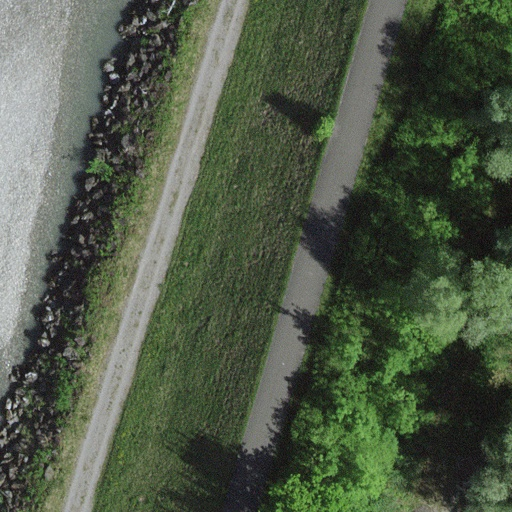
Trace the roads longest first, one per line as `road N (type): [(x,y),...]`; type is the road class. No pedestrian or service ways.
road 1 (track): [(241,0),(86,511)]
road 2 (track): [(245,511),(396,0)]
road 3 (track): [(511,158),(433,476),(440,511)]
